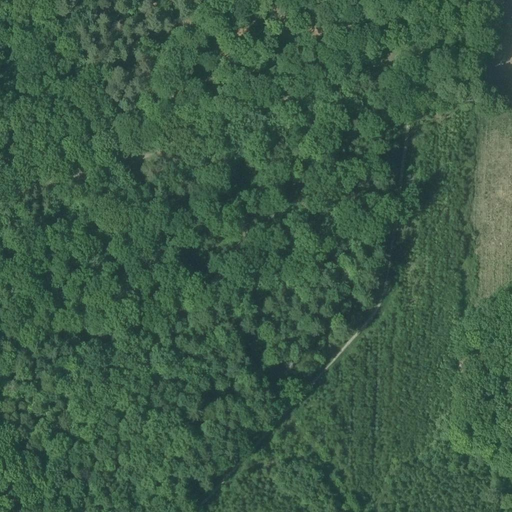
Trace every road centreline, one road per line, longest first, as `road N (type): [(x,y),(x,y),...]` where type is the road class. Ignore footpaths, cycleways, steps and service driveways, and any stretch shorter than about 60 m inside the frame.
road 1 (track): [(413,92),(380,302),(286,412)]
road 2 (track): [(126,161),(349,74),(413,92)]
road 3 (track): [(286,412),(195,511)]
road 4 (track): [(0,204),(126,161)]
